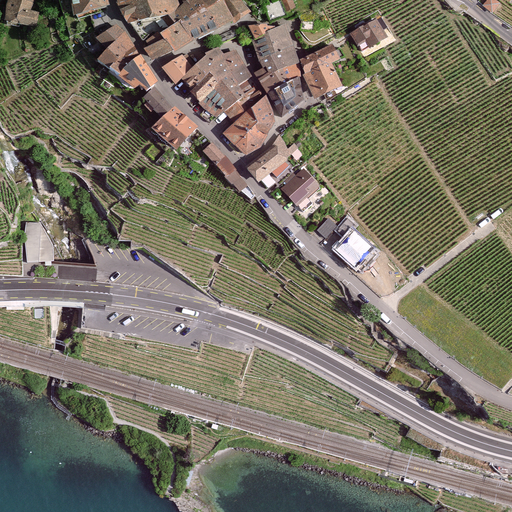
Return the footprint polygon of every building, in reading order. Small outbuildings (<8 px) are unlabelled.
[(27,19),(32,0),(14,0),(14,3),(8,1),(4,12),(2,28),(33,35),(36,20),(27,19)] [(104,14),(98,0),(68,0),(64,1),(66,22),(68,28),(79,27),(103,19),(104,14)] [(127,0),(118,3),(127,23),(168,14),(175,10),(180,5),(178,0),(127,0)] [(175,10),(168,14),(175,23),(178,21),(181,22),(193,41),(232,21),(234,20),(223,0),(182,0),(184,3),(180,5),(175,10)] [(234,23),(251,11),(241,0),(236,0),(237,0),(236,0),(223,0),(234,20),(232,21),(234,23)] [(292,0),(281,0),(287,11),(296,7),(292,0)] [(494,12),(501,3),(497,0),(487,0),(484,5),(494,12)] [(369,48),(389,37),(378,19),(350,34),(357,46),(366,41),(369,48)] [(175,23),(161,32),(175,52),(193,41),(178,21),(175,23)] [(117,24),(95,37),(106,48),(116,40),(124,31),(117,24)] [(265,24),(248,25),(255,40),(267,33),(266,31),(276,28),(275,26),(267,25),(265,24)] [(253,41),(259,61),(263,68),(265,67),(268,73),(274,72),(283,69),(296,64),(295,51),(284,24),(276,28),(266,31),(267,33),(255,40),(253,41)] [(137,49),(124,31),(98,58),(109,68),(110,66),(120,73),(127,64),(139,54),(137,49)] [(149,45),(144,48),(152,60),(173,50),(164,39),(158,32),(146,41),(149,45)] [(333,68),(344,63),(335,45),(300,63),(319,100),(343,88),(333,68)] [(206,55),(192,67),(182,78),(192,89),(190,91),(200,101),(199,103),(217,118),(225,111),(245,94),(239,84),(251,78),(236,50),(224,54),(219,47),(205,53),(206,55)] [(158,80),(141,54),(139,54),(127,64),(120,73),(119,75),(135,88),(140,85),(147,91),(158,80)] [(183,55),(161,67),(176,84),(182,78),(192,67),(183,55)] [(296,64),(283,69),(290,82),(300,77),(301,76),(296,64)] [(268,73),(265,67),(263,68),(255,73),(267,94),(268,93),(290,82),(283,69),(274,72),(268,73)] [(290,82),(268,93),(282,117),(304,99),(300,77),(290,82)] [(245,94),(225,111),(234,123),(262,98),(256,87),(245,94)] [(159,126),(171,113),(152,91),(138,106),(159,126)] [(234,123),(222,133),(246,155),(262,147),(271,129),(273,122),(262,98),(234,123)] [(173,158),(195,135),(171,113),(159,126),(149,136),(173,158)] [(231,193),(238,198),(246,190),(223,160),(210,148),(200,156),(208,167),(213,171),(231,193)] [(259,187),(286,165),(274,151),(248,173),(259,187)] [(280,193),(296,211),(318,191),(302,173),(280,193)] [(324,242),(336,229),(327,221),(315,234),(324,242)] [(53,266),(53,251),(40,227),(24,226),(22,239),(24,268),(37,268),(38,266),(53,266)] [(356,280),(377,258),(352,235),(331,257),(356,280)]
